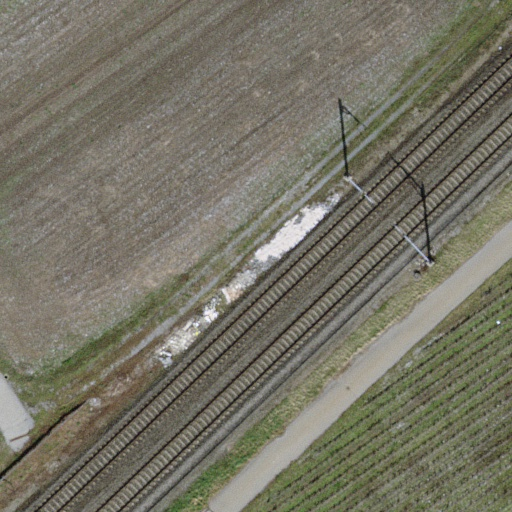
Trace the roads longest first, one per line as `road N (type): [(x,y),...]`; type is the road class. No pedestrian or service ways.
road 1 (track): [(497,0),(208,279),(20,430)]
road 2 (track): [(223,511),(511,235)]
